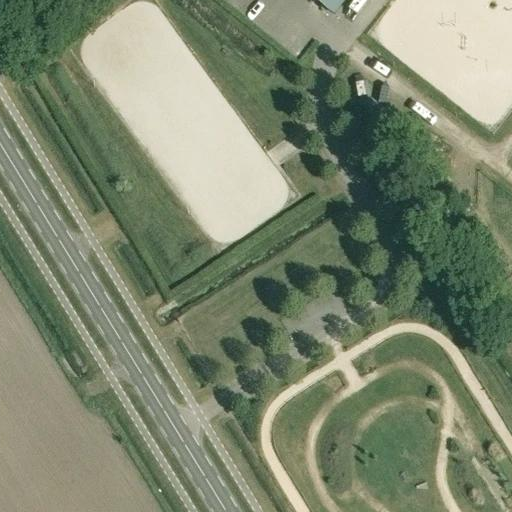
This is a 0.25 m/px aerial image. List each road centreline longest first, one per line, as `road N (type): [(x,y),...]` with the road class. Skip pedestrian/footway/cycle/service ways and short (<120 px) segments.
road 1 (secondary): [(223,511),(0,146)]
road 2 (track): [(334,48),(511,183)]
